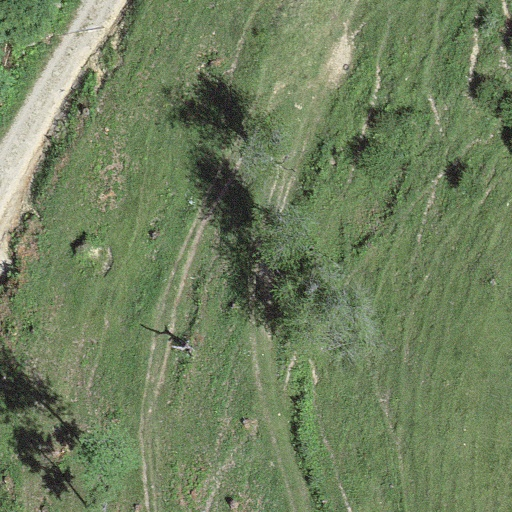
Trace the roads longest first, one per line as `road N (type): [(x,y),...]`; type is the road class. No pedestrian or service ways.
road 1 (track): [(353,0),(272,163),(250,359),(290,511)]
road 2 (track): [(0,162),(46,68),(96,0)]
